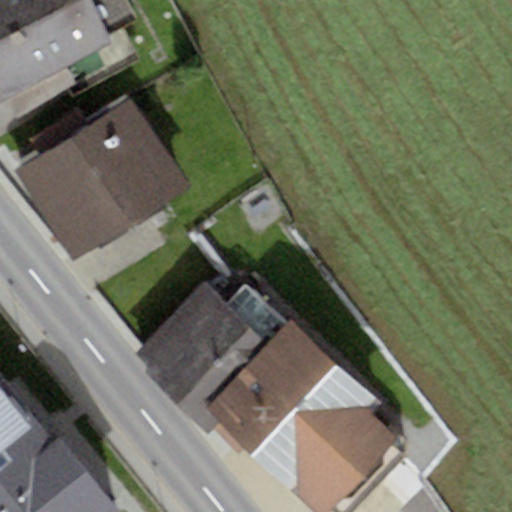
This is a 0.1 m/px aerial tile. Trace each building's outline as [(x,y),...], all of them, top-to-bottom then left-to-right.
[(88,0),(0,0),(0,92),(108,45),(88,0)] [(125,103),(24,171),(85,261),(186,193),(125,103)] [(209,286),(148,344),(201,400),(262,342),(209,286)] [(320,511),(406,424),(289,311),(262,342),(201,400),(315,511),(320,511)] [(114,511),(57,436),(51,440),(0,373),(0,511),(114,511)]
